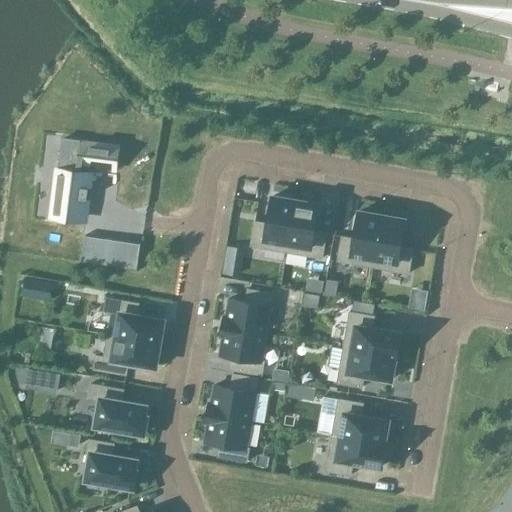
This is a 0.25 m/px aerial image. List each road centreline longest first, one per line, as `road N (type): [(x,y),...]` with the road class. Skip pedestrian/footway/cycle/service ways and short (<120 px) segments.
road 1 (residential): [(195,511),(168,425),(221,153),(234,148),(455,189),(470,205),(455,302)]
road 2 (residential): [(455,302),(421,496)]
